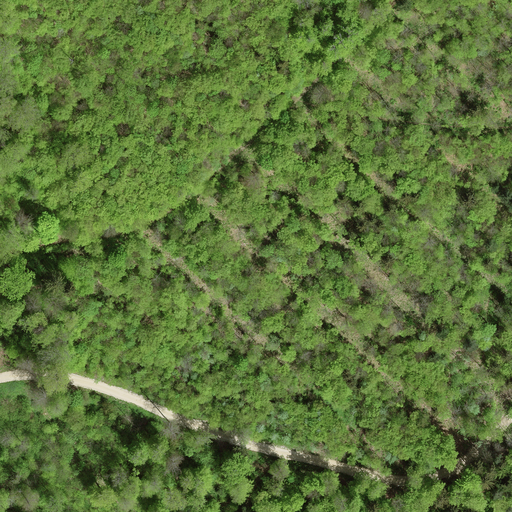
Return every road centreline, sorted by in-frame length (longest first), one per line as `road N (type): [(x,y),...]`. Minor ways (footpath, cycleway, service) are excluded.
road 1 (track): [(511,413),(440,473),(395,479),(261,447),(108,388),(58,376),(0,377)]
road 2 (track): [(0,251),(115,232),(170,206),(393,0)]
